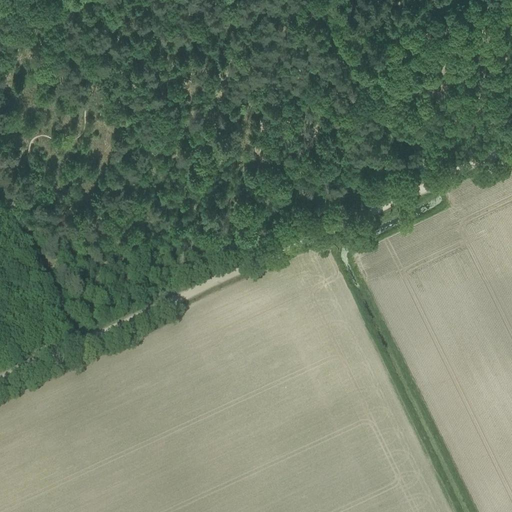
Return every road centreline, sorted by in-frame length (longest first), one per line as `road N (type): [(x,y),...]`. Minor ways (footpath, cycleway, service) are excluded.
road 1 (track): [(82,344),(511,148)]
road 2 (track): [(82,344),(0,186)]
